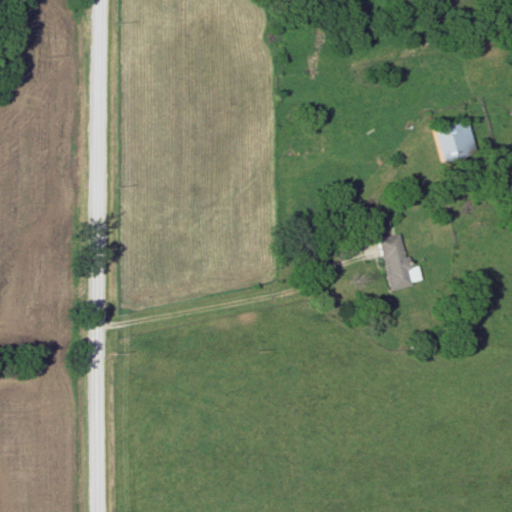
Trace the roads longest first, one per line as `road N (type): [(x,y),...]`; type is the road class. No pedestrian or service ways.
road 1 (residential): [(105,511),(106,0)]
road 2 (residential): [(107,323),(287,288),(350,254)]
